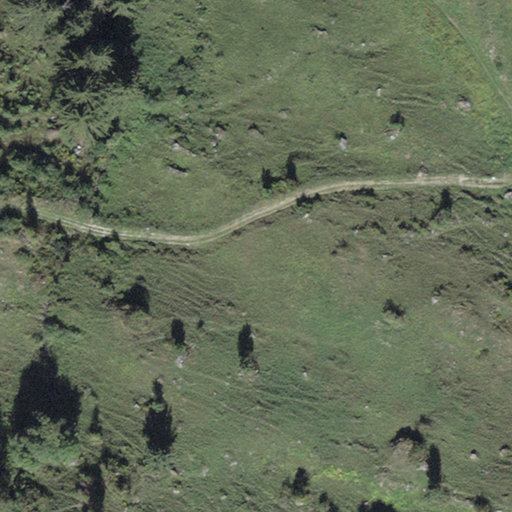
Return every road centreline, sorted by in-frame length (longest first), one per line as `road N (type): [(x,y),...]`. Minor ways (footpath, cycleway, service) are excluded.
road 1 (track): [(0,208),(84,232),(196,241),(298,196),(511,182)]
road 2 (track): [(511,109),(423,0)]
